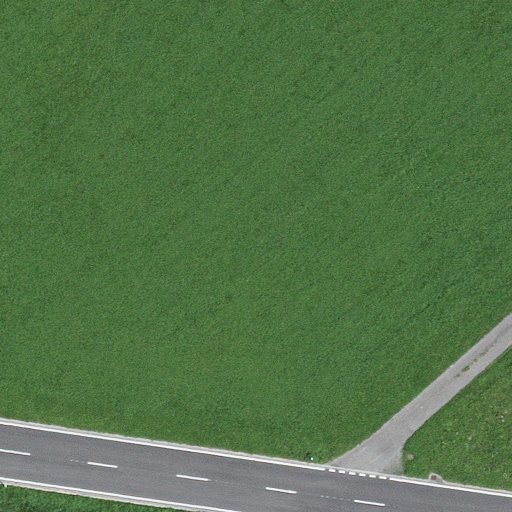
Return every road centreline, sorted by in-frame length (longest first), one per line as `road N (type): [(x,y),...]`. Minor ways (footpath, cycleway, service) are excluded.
road 1 (tertiary): [(389,511),(0,456)]
road 2 (track): [(330,503),(511,344)]
